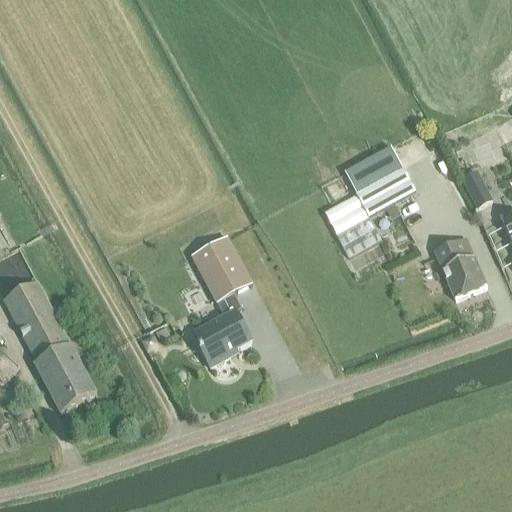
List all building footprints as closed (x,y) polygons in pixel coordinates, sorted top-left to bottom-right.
[(507,159),(495,130),(473,139),(477,150),(489,145),(496,163),(507,159)] [(358,199),(324,217),(349,264),(381,246),(369,223),(388,213),(395,209),(417,197),(392,151),(346,176),(358,199)] [(478,176),(461,184),(477,214),(493,206),(478,176)] [(511,222),(502,227),(511,248),(511,222)] [(455,304),(487,291),(468,243),(434,256),(455,304)] [(228,245),(193,263),(224,321),(195,337),(202,350),(199,352),(210,372),(215,370),(218,370),(221,370),(224,368),(224,365),(230,362),(228,358),(252,345),(236,316),(242,313),(235,299),(253,289),(228,245)] [(4,305),(37,365),(71,347),(39,287),(4,305)] [(160,343),(169,338),(165,332),(156,337),(160,343)] [(153,342),(143,348),(148,357),(158,352),(153,342)] [(99,399),(71,347),(37,365),(33,367),(61,420),(99,399)] [(0,390),(6,393),(10,392),(21,375),(20,370),(12,354),(9,352),(0,352),(0,390)]
